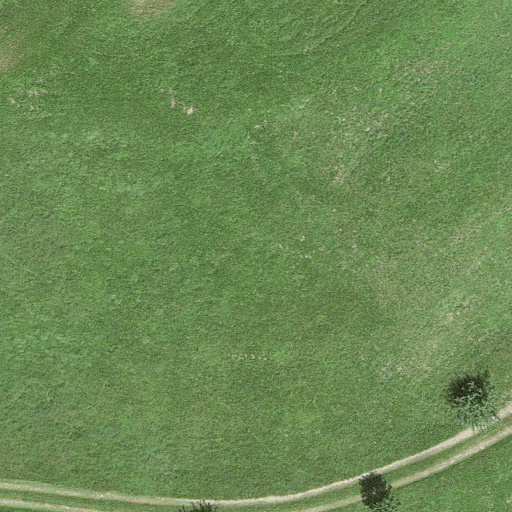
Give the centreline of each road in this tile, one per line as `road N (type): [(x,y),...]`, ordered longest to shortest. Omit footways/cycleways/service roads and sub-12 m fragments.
road 1 (track): [(511,433),(468,459),(324,511)]
road 2 (track): [(160,511),(0,496)]
